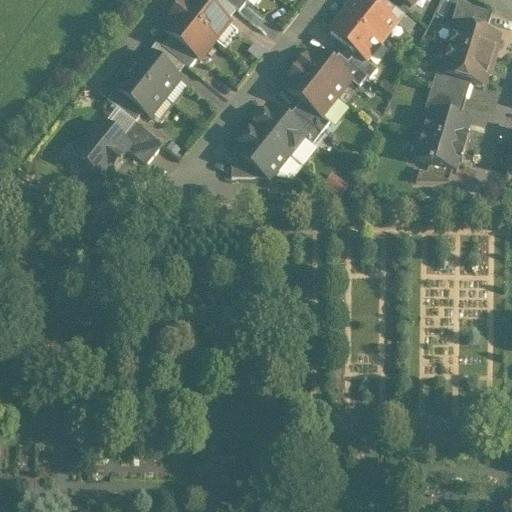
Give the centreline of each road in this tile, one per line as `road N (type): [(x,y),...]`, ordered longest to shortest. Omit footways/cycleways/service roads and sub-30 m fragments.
road 1 (residential): [(323,0),(163,210)]
road 2 (residential): [(473,209),(511,83)]
